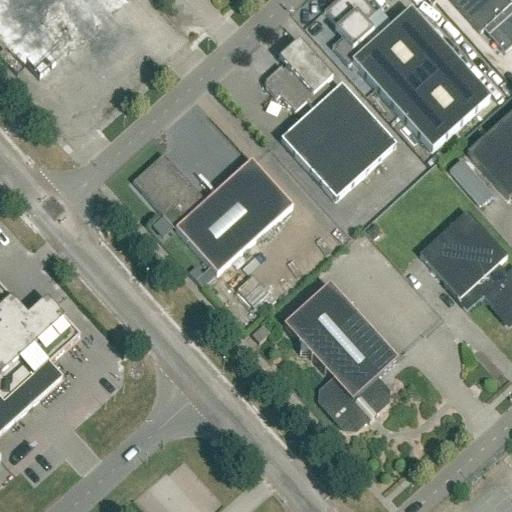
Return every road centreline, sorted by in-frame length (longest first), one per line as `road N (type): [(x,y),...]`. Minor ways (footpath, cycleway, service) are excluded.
road 1 (unclassified): [(50,217),(290,0)]
road 2 (tertiary): [(205,389),(50,217)]
road 3 (unclassified): [(205,389),(69,511)]
road 4 (tertiary): [(316,511),(205,389)]
road 5 (unclassified): [(511,420),(410,511)]
